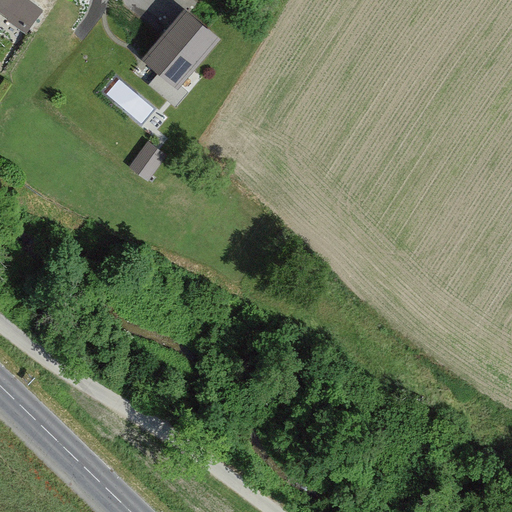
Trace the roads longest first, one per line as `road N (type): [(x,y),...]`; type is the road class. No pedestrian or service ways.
road 1 (track): [(0,323),(276,511)]
road 2 (secondary): [(0,385),(130,511)]
